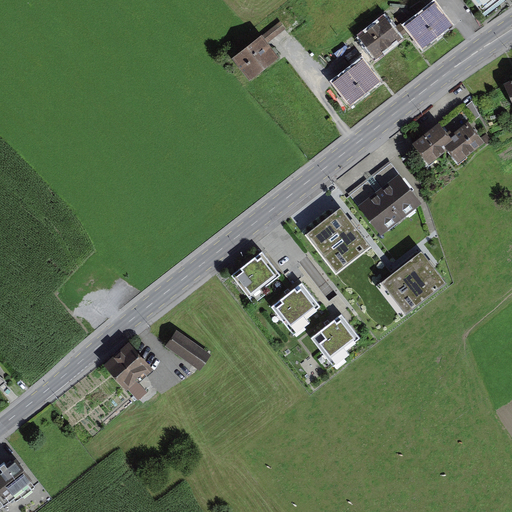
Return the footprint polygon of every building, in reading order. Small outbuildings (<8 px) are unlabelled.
[(435,0),(423,0),(408,11),(412,17),(435,0)] [(476,0),(487,14),(506,0),(476,0)] [(411,21),(427,43),(455,23),(439,1),(411,21)] [(366,34),(381,53),(404,35),(390,16),(366,34)] [(241,53),(255,72),(280,54),(265,35),(241,53)] [(338,79),(356,102),(386,79),(368,56),(338,79)] [(447,151),(458,166),(468,158),(467,158),(491,140),(474,118),(449,136),(453,141),(444,148),(447,151)] [(411,145),(428,166),(447,151),(444,148),(453,141),(449,136),(439,124),(411,145)] [(405,176),(367,205),(385,229),(423,200),(405,176)] [(341,209),(305,237),(336,277),(372,248),(341,209)] [(422,251),(375,287),(401,320),(447,283),(422,251)] [(262,253),(232,276),(249,298),(280,275),(262,253)] [(302,284),(272,307),(290,330),(320,307),(302,284)] [(342,315),(311,338),(329,361),(359,338),(342,315)] [(171,342),(204,366),(214,353),(181,329),(171,342)] [(0,348),(5,354),(23,340),(15,330),(0,341),(0,348)] [(138,344),(110,366),(128,388),(155,367),(138,344)] [(20,459),(0,475),(0,479),(14,496),(36,479),(20,459)]
